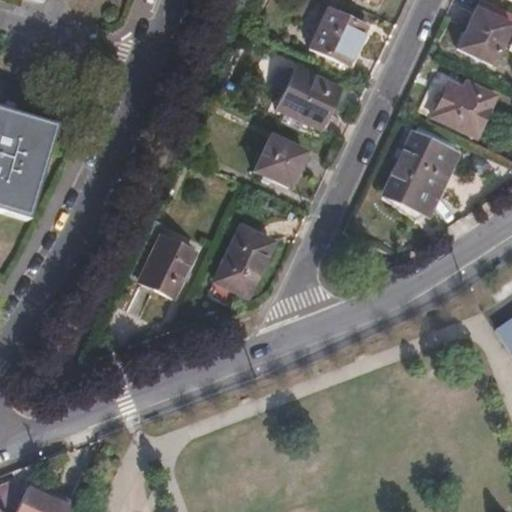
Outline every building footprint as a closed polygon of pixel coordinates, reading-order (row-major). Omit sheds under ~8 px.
[(511,29),(511,16),(478,0),(477,0),(473,11),(511,30),(511,29)] [(496,69),(511,30),(473,11),(455,50),(496,69)] [(348,71),(366,32),(329,14),(310,54),(348,71)] [(322,133),(340,94),(294,75),(277,112),(322,133)] [(474,139),(493,98),(464,85),(461,92),(438,82),(423,115),(474,139)] [(0,217),(29,226),(59,127),(0,109),(0,217)] [(442,181),(439,179),(450,155),(407,136),(379,196),(410,210),(412,208),(427,214),(442,181)] [(290,192),(304,157),(269,142),(254,176),(290,192)] [(245,301),(271,246),(239,230),(212,286),(245,301)] [(171,302),(191,256),(157,240),(136,285),(171,302)] [(511,341),(511,307),(495,318),(511,341)] [(65,511),(67,508),(51,501),(49,507),(37,501),(22,494),(13,511),(65,511)] [(49,507),(51,501),(40,496),(37,501),(49,507)]
